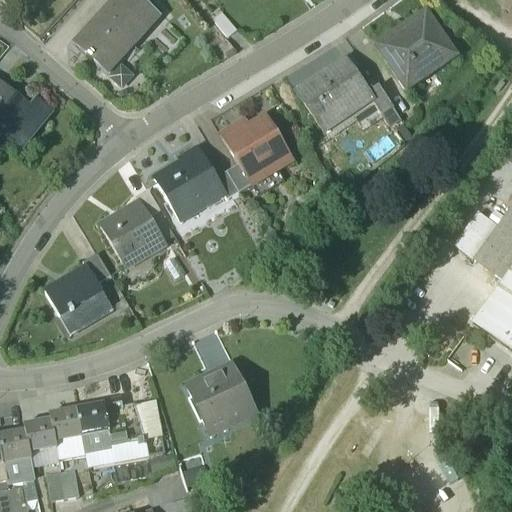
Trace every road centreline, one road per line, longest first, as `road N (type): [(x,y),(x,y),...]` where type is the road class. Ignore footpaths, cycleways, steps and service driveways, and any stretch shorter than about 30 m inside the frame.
road 1 (residential): [(0,383),(93,370),(237,305),(311,322),(504,422)]
road 2 (residential): [(366,0),(123,134)]
road 3 (residential): [(123,134),(42,229),(0,313)]
road 4 (residential): [(0,24),(123,134)]
